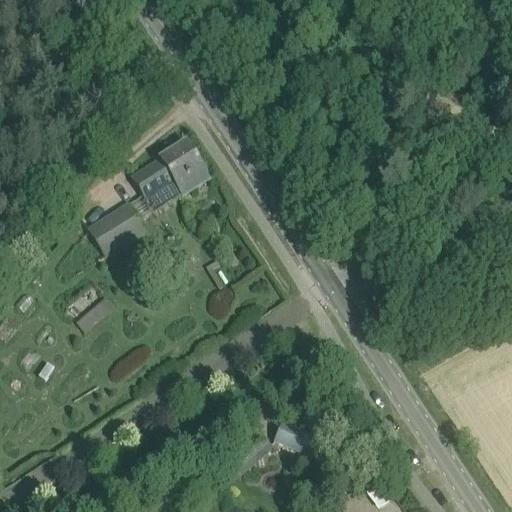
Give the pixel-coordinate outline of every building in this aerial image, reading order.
[(133,183),(146,204),(174,186),(182,199),(208,182),(186,148),(160,165),(133,183)] [(128,207),(87,234),(105,264),(147,239),(140,228),(138,224),(128,207)] [(54,372),(47,367),(38,380),(45,385),(54,372)] [(272,451),(290,459),(308,467),(316,447),(281,431),(272,451)] [(230,473),(236,479),(268,452),(262,445),(230,473)]
